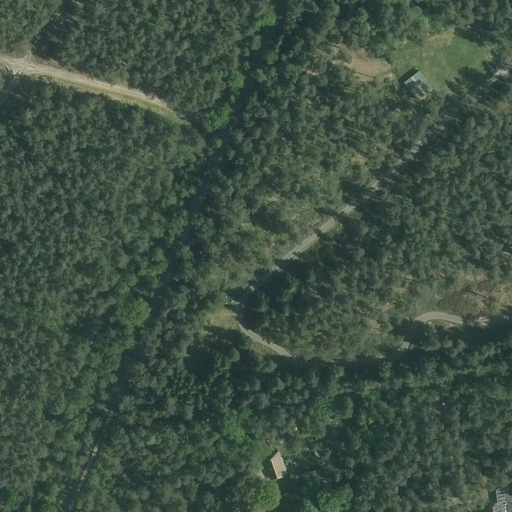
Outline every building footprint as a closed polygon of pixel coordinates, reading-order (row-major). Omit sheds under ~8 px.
[(432,88),(419,70),(404,82),(417,99),(432,88)] [(266,456),(274,478),(286,474),(281,457),(277,458),(275,453),(266,456)] [(321,474),(308,477),(312,494),(325,491),(321,474)] [(511,511),(511,495),(508,497),(506,487),(506,486),(497,488),(499,503),(496,503),(493,507),(494,511),(511,511)] [(279,492),(270,495),(274,508),(284,504),(279,492)]
